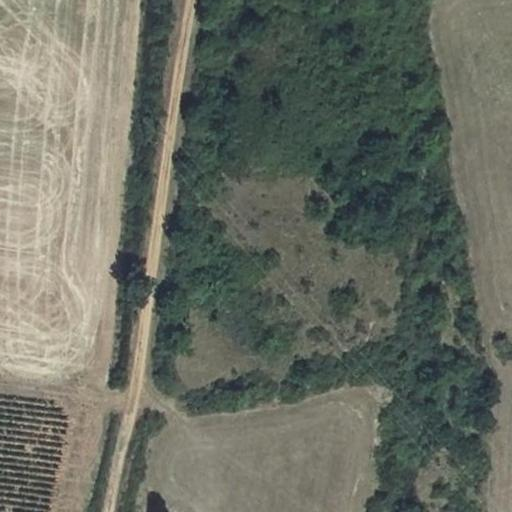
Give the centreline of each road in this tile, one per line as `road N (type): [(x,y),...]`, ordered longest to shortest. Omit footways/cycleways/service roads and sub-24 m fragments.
road 1 (track): [(192,0),(111,511)]
road 2 (track): [(132,402),(0,384)]
